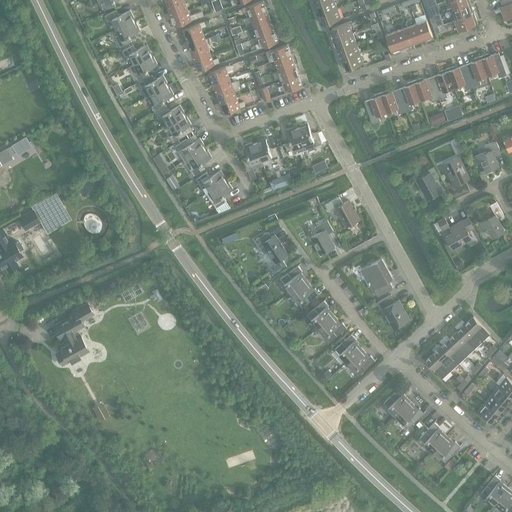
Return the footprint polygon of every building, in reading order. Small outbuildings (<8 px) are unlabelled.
[(116,6),(113,0),(105,0),(106,2),(101,4),(104,10),(116,6)] [(182,0),(167,5),(171,16),(188,9),(184,0),(182,0)] [(248,11),(250,16),(267,10),(263,0),(242,8),(244,12),(248,11)] [(320,14),(337,8),(334,0),(326,0),(317,4),(320,14)] [(449,0),(453,9),(470,3),(469,0),(449,0)] [(501,10),(502,9),(507,23),(511,21),(511,0),(499,0),(502,6),(500,7),(501,10)] [(453,9),(456,19),(474,13),(470,3),(453,9)] [(341,18),(337,8),(320,14),(324,24),(341,18)] [(175,26),(196,18),(202,16),(201,11),(190,15),(188,9),(171,16),(175,26)] [(112,19),(117,29),(135,20),(130,10),(119,15),(116,10),(105,15),(108,21),(112,19)] [(254,27),(271,21),(267,10),(250,16),(254,27)] [(458,30),(478,23),(474,13),(456,19),(454,19),(458,30)] [(132,41),(129,36),(140,30),(135,20),(117,29),(120,34),(115,36),(120,47),(132,41)] [(427,20),(416,23),(423,41),(433,37),(427,20)] [(183,29),(187,39),(203,33),(201,28),(206,26),(204,21),(183,29)] [(254,27),(258,37),(274,31),(271,21),(254,27)] [(332,28),(335,38),(352,32),(348,22),(332,28)] [(416,23),(406,27),(412,45),(423,41),(416,23)] [(240,25),(231,29),(233,34),(242,31),(240,25)] [(406,27),(396,31),(402,48),(412,45),(406,27)] [(257,49),(278,41),(274,31),(258,37),(260,43),(255,44),(257,49)] [(392,52),(402,48),(396,31),(386,35),(392,52)] [(339,48),(356,42),(352,32),(335,38),(339,48)] [(190,50),(212,42),(211,41),(215,40),(213,36),(205,39),(203,33),(187,39),(190,50)] [(190,50),(194,60),(211,54),(209,48),(213,46),(212,42),(190,50)] [(339,48),(343,58),(360,52),(356,42),(339,48)] [(245,53),(241,43),(236,45),(238,52),(240,55),(245,53)] [(266,52),(270,62),(291,54),(287,44),(266,52)] [(125,57),(130,54),(135,64),(130,66),(152,54),(147,45),(136,50),(133,45),(122,51),(125,57)] [(347,69),(363,63),(360,52),(343,58),(347,69)] [(487,53),(481,56),(487,75),(497,71),(499,77),(507,74),(499,52),(493,54),(492,54),(488,56),(487,53)] [(135,76),(138,82),(149,75),(147,70),(157,64),(152,54),(130,66),(130,67),(131,66),(136,75),(135,76)] [(211,54),(194,60),(198,70),(219,62),(217,58),(213,59),(211,54)] [(278,70),(295,64),(291,54),(270,62),(274,61),(278,70)] [(478,78),(487,75),(481,56),(474,58),(475,60),(470,62),(471,62),(465,64),(473,87),(481,84),(478,78)] [(278,70),(282,81),(298,75),(295,64),(278,70)] [(454,66),(447,68),(454,87),(463,83),(465,89),(473,87),(465,64),(459,67),(459,66),(454,68),(454,66)] [(209,72),(213,83),(229,77),(227,71),(232,69),(230,65),(209,72)] [(431,77),(439,99),(447,96),(445,90),(454,87),(447,68),(441,70),(441,73),(437,74),(437,75),(431,77)] [(481,82),(490,79),(489,75),(497,72),(496,72),(480,78),(481,82)] [(146,85),(151,94),(168,85),(163,75),(152,81),(149,75),(138,82),(141,87),(146,85)] [(285,91),(302,85),(298,75),(282,81),(285,91)] [(213,83),(216,93),(237,85),(236,80),(231,82),(229,77),(213,83)] [(420,78),(414,80),(421,99),(430,96),(432,102),(439,99),(431,77),(426,79),(425,78),(421,80),(420,78)] [(403,86),(404,87),(398,89),(406,111),(414,108),(411,102),(421,99),(414,80),(407,82),(408,85),(403,86)] [(166,106),(163,100),(174,95),(168,85),(151,94),(156,104),(152,106),(155,112),(166,106)] [(216,93),(220,103),(236,97),(235,92),(239,90),(237,85),(216,93)] [(260,89),(265,100),(271,98),(266,86),(260,89)] [(387,90),(380,92),(387,111),(396,108),(398,114),(406,111),(398,89),(392,91),(387,92),(387,90)] [(380,120),(378,114),(387,111),(380,92),(374,95),(375,97),(370,99),(364,101),(372,123),(380,120)] [(239,103),(236,97),(220,103),(224,113),(245,106),(243,101),(239,103)] [(169,111),(166,106),(155,112),(159,118),(163,115),(168,125),(186,114),(180,105),(169,111)] [(459,105),(445,110),(448,119),(462,114),(459,105)] [(442,112),(436,114),(439,122),(445,120),(442,112)] [(181,130),(191,124),(186,114),(168,125),(174,134),(170,136),(173,142),(184,136),(181,130)] [(307,122),(297,126),(305,150),(306,150),(304,145),(314,141),(316,146),(322,144),(317,132),(312,134),(307,122)] [(295,153),(305,150),(297,126),(286,130),(291,141),(284,144),(289,155),(295,153)] [(244,136),(246,143),(264,137),(261,129),(244,136)] [(265,137),(255,141),(263,165),(280,159),(275,147),(270,149),(265,137)] [(179,151),(185,160),(206,147),(200,138),(189,144),(186,139),(175,146),(179,151)] [(456,138),(451,141),(455,149),(460,146),(458,141),(456,138)] [(463,138),(458,141),(460,146),(461,148),(467,145),(463,138)] [(247,171),(263,165),(255,141),(244,145),(248,157),(243,159),(247,171)] [(495,155),(501,153),(496,141),(484,145),(487,151),(474,157),(476,163),(482,161),(486,170),(499,165),(495,155)] [(284,157),(280,145),(275,147),(280,159),(284,157)] [(205,168),(201,163),(212,157),(206,147),(185,160),(191,169),(190,170),(194,175),(205,168)] [(6,148),(0,152),(0,159),(2,163),(12,158),(6,148)] [(160,152),(154,157),(164,174),(171,169),(160,152)] [(459,156),(443,163),(448,172),(453,184),(448,187),(454,199),(466,192),(460,182),(470,177),(463,165),(459,156)] [(316,171),(329,166),(326,159),(313,164),(316,171)] [(435,179),(439,177),(434,166),(428,169),(429,172),(417,179),(428,199),(441,192),(435,179)] [(207,192),(210,191),(227,179),(220,170),(210,177),(207,172),(196,179),(203,188),(207,186),(210,190),(206,193),(207,192)] [(290,173),(270,182),(273,190),(293,181),(290,173)] [(227,179),(210,191),(207,192),(206,193),(216,208),(226,201),(223,196),(233,189),(227,179)] [(336,208),(346,226),(359,219),(349,200),(343,203),(339,196),(325,204),(329,212),(336,208)] [(45,214),(56,208),(51,199),(40,206),(45,214)] [(487,226),(493,237),(505,230),(499,219),(505,216),(496,201),(491,204),(496,214),(479,223),(482,229),(487,226)] [(470,204),(463,207),(467,213),(473,210),(470,204)] [(25,228),(39,220),(33,210),(19,218),(25,228)] [(472,237),(469,230),(474,227),(468,216),(452,225),(454,228),(451,229),(453,232),(446,236),(453,247),(472,237)] [(449,226),(444,217),(438,221),(443,230),(449,226)] [(334,247),(327,234),(333,231),(327,220),(316,226),(320,232),(311,237),(321,254),(334,247)] [(282,228),(278,222),(269,228),(273,234),(282,228)] [(23,248),(19,241),(15,243),(12,238),(9,240),(2,228),(0,229),(0,267),(6,265),(9,270),(18,265),(12,256),(20,252),(19,250),(23,248)] [(286,265),(282,258),(288,254),(275,234),(262,243),(275,262),(269,266),(274,273),(286,265)] [(362,270),(372,289),(374,288),(378,296),(393,287),(389,280),(392,278),(381,259),(362,270)] [(286,293),(288,295),(307,281),(301,272),(302,271),(298,265),(280,279),(289,290),(286,293)] [(293,295),(302,307),(319,294),(315,288),(313,289),(307,281),(288,295),(290,297),(293,295)] [(260,288),(254,292),(257,296),(263,292),(260,288)] [(383,309),(393,327),(409,319),(398,299),(395,301),(391,294),(377,302),(381,310),(383,309)] [(313,328),(315,330),(334,315),(327,307),(328,306),(324,300),(307,314),(316,325),(313,328)] [(58,356),(56,357),(59,361),(60,361),(62,364),(70,359),(71,361),(80,356),(79,355),(88,350),(80,334),(76,336),(73,331),(84,325),(81,320),(93,313),(87,303),(72,311),(74,314),(62,321),(55,325),(62,336),(65,342),(60,344),(58,346),(61,350),(56,353),(58,356)] [(167,313),(160,321),(169,328),(175,319),(167,313)] [(320,330),(330,341),(347,327),(342,322),(340,323),(334,315),(315,330),(317,333),(320,330)] [(473,316),(465,324),(482,342),(490,334),(473,316)] [(474,349),(482,342),(465,324),(457,331),(474,349)] [(457,331),(449,338),(466,356),(474,349),(457,331)] [(342,362),(344,364),(362,348),(355,340),(356,339),(351,334),(335,348),(345,359),(342,362)] [(458,364),(466,356),(449,338),(441,346),(458,364)] [(441,346),(433,353),(450,371),(458,364),(441,346)] [(349,364),(359,375),(375,360),(370,355),(369,356),(362,348),(344,364),(346,367),(349,364)] [(442,379),(450,371),(433,353),(425,361),(442,379)] [(496,361),(501,365),(506,358),(502,355),(499,358),(496,361)] [(511,381),(506,377),(499,385),(511,396),(511,395),(511,381)] [(511,397),(511,395),(511,396),(499,385),(492,393),(506,405),(511,397)] [(391,416),(393,418),(410,401),(403,394),(404,392),(399,387),(384,402),(394,413),(391,416)] [(499,413),(506,405),(492,393),(485,402),(499,413)] [(424,412),(419,407),(418,409),(410,401),(393,418),(395,420),(398,417),(408,428),(424,412)] [(491,421),(499,413),(485,402),(478,410),(491,421)] [(428,451),(430,453),(446,435),(438,428),(440,427),(434,422),(419,438),(430,448),(428,451)] [(455,441),(454,442),(446,435),(430,453),(432,455),(435,452),(446,462),(460,446),(455,441)] [(448,470),(454,463),(450,459),(444,466),(448,470)] [(490,504),(493,506),(508,487),(499,481),(501,479),(495,475),(481,492),(493,501),(490,504)] [(506,511),(510,511),(511,511),(511,510),(511,490),(508,487),(493,506),(495,508),(498,505),(506,511)]
